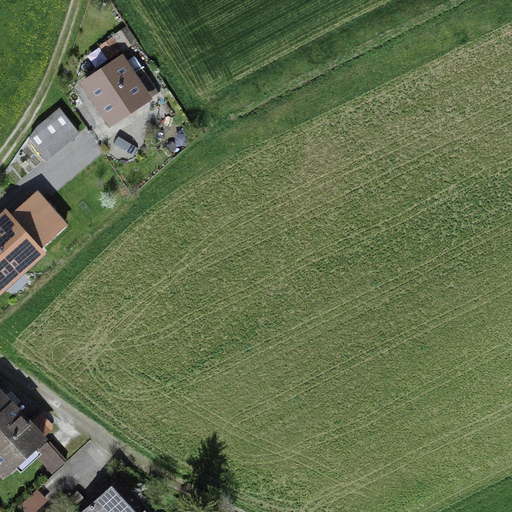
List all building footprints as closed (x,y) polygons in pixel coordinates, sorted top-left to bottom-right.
[(112,37),(101,46),(110,58),(121,50),(112,37)] [(120,60),(87,82),(96,96),(90,99),(96,108),(102,105),(112,120),(145,98),(146,99),(156,93),(144,75),(134,81),(120,60)] [(30,139),(45,160),(78,132),(60,109),(38,128),(30,139)] [(6,218),(0,223),(0,283),(36,252),(35,251),(50,238),(37,224),(23,237),(6,218)] [(0,459),(8,468),(48,431),(37,418),(29,425),(11,406),(11,407),(0,399),(0,459)] [(35,451),(57,465),(67,449),(45,435),(35,451)] [(115,481),(81,511),(126,511),(135,504),(115,481)]
